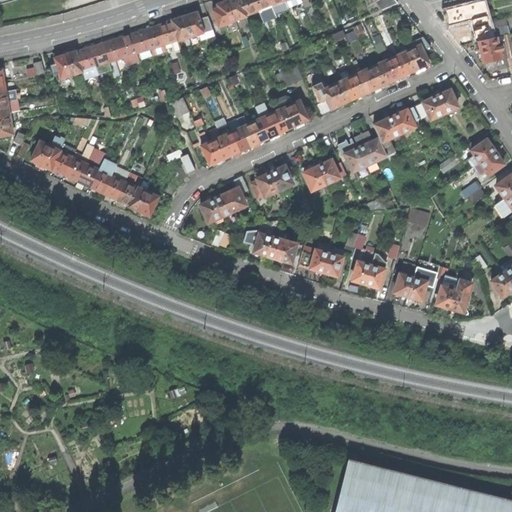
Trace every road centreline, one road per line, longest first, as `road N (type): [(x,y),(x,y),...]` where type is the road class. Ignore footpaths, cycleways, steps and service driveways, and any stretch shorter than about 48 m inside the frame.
road 1 (residential): [(163,240),(177,207),(203,181),(459,62)]
road 2 (residential): [(450,329),(335,300),(163,240)]
road 3 (residential): [(163,240),(0,164)]
road 4 (residential): [(0,45),(158,1)]
